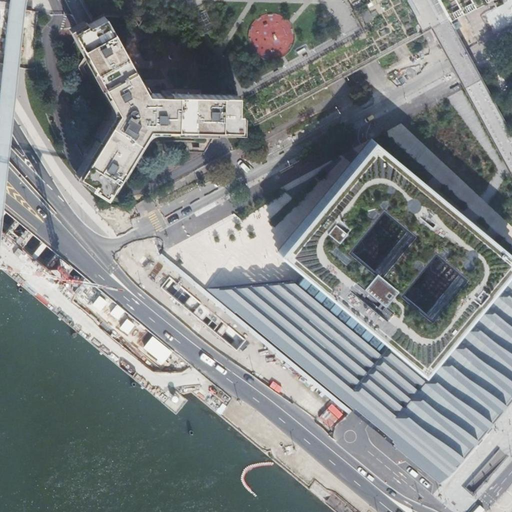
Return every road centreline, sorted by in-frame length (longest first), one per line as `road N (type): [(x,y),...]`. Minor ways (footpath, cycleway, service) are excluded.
road 1 (residential): [(511,30),(96,249)]
road 2 (primary): [(373,483),(130,293)]
